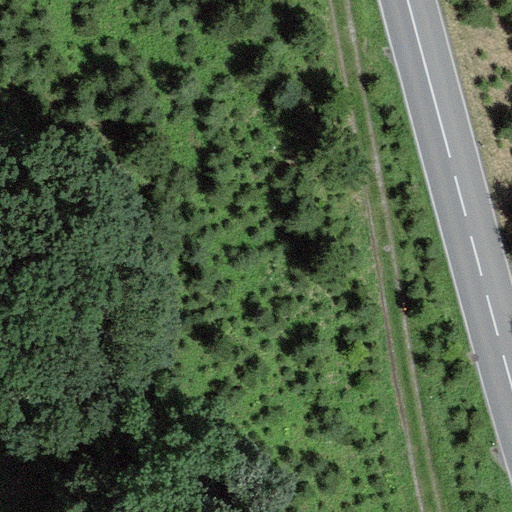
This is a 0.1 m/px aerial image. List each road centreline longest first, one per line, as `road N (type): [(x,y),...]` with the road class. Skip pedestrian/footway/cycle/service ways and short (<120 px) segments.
road 1 (track): [(344,0),(435,511)]
road 2 (tertiary): [(400,0),(511,380)]
